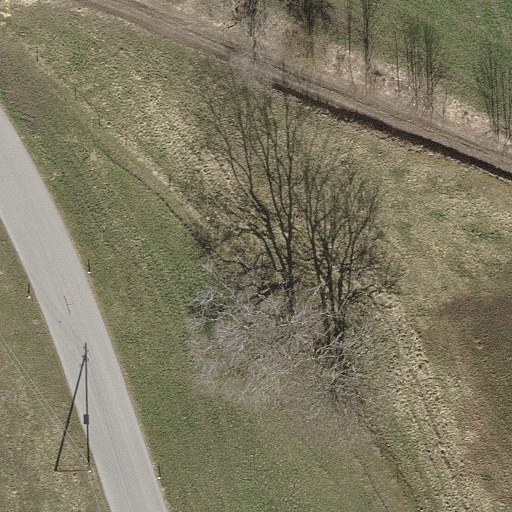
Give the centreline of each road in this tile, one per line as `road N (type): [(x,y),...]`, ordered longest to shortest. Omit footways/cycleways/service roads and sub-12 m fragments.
road 1 (track): [(115,0),(511,167)]
road 2 (tertiary): [(0,159),(76,326),(138,511)]
